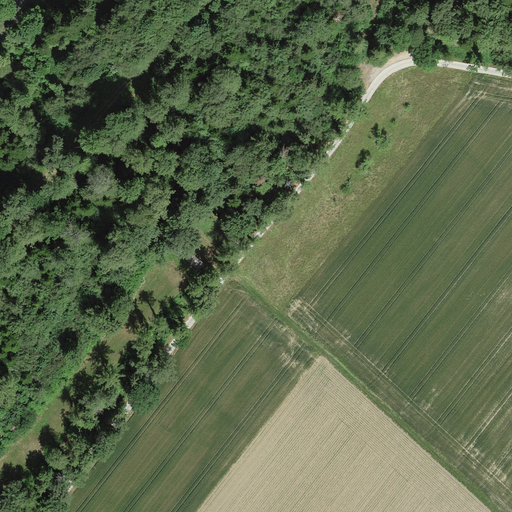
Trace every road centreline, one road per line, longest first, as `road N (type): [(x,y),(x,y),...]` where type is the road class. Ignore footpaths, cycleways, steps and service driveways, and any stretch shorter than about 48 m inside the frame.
road 1 (track): [(48,511),(379,78),(401,63),(423,61),(511,73)]
road 2 (track): [(492,511),(229,270)]
road 3 (track): [(205,0),(101,113),(0,241)]
